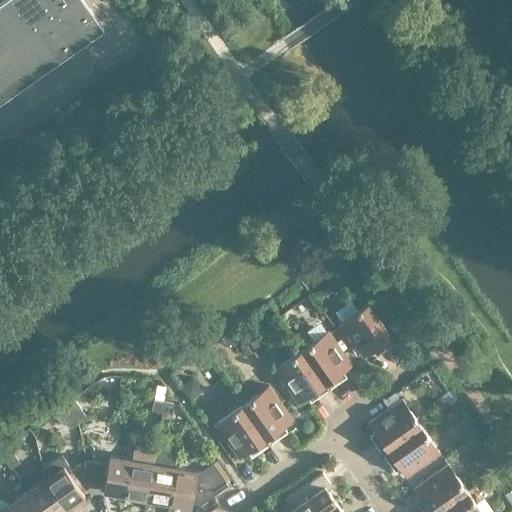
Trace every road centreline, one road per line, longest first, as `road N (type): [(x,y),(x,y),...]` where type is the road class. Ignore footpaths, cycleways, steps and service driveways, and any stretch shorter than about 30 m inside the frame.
road 1 (residential): [(223,511),(337,432)]
road 2 (residential): [(337,432),(343,405),(435,345)]
